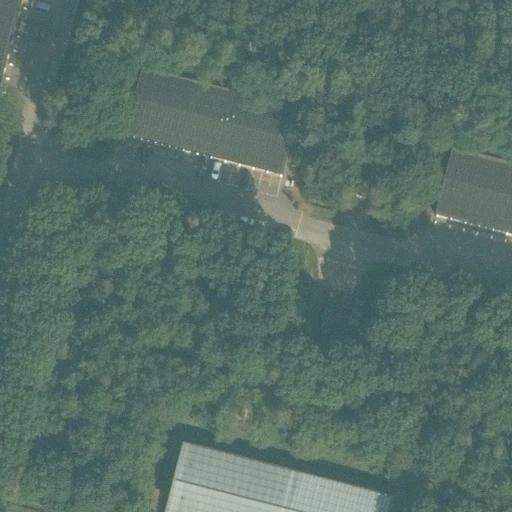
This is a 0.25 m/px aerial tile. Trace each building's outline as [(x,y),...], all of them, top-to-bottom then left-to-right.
[(0,0),(0,83),(21,0),(0,0)] [(126,139),(281,179),(298,114),(142,74),(126,139)] [(435,219),(511,238),(511,169),(452,154),(435,219)] [(355,198),(365,201),(369,185),(359,183),(355,198)] [(165,511),(390,511),(393,503),(182,448),(165,511)]
